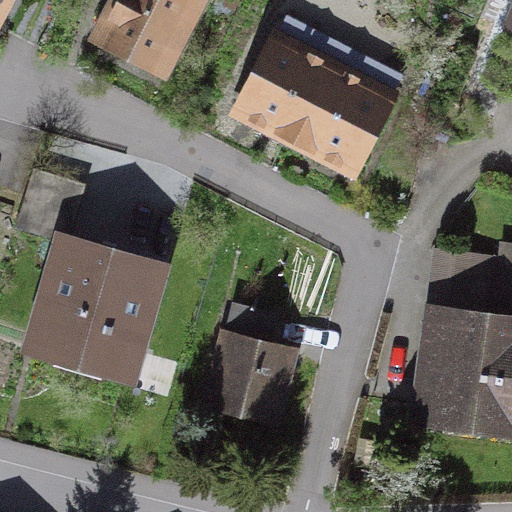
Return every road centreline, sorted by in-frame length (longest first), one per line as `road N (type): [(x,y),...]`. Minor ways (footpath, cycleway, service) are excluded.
road 1 (residential): [(0,82),(338,230),(365,256),(368,284),(322,511)]
road 2 (residential): [(0,478),(122,511)]
